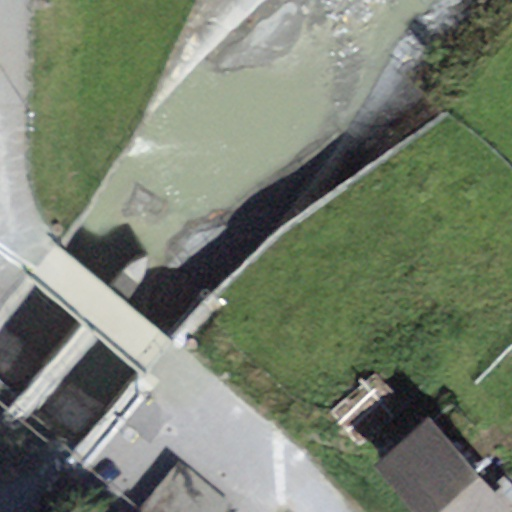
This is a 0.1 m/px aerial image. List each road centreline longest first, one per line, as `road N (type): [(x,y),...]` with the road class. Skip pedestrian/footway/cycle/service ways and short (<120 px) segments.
road 1 (track): [(23,0),(21,282)]
road 2 (unclassified): [(308,511),(158,393)]
road 3 (unclassified): [(21,282),(158,393)]
